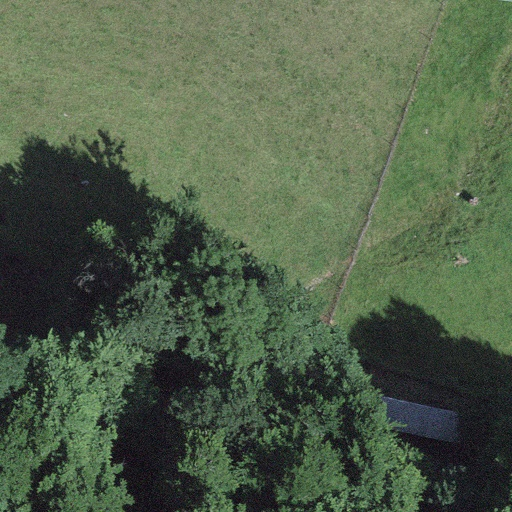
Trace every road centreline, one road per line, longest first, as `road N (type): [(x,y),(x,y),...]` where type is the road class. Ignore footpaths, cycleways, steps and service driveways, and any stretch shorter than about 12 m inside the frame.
road 1 (track): [(0,357),(123,378),(511,477)]
road 2 (track): [(123,378),(0,274)]
